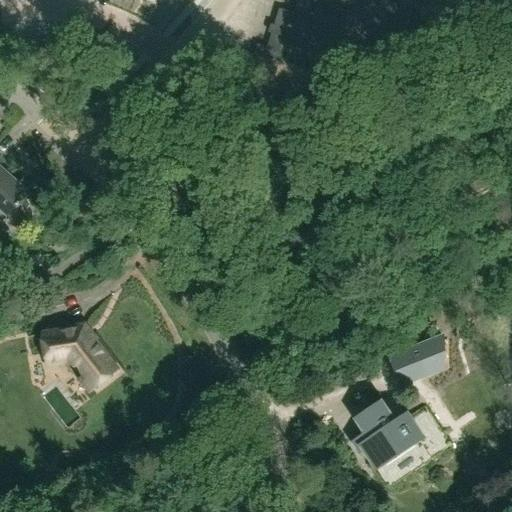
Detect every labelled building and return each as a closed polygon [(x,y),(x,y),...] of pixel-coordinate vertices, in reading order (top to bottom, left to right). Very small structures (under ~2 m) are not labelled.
[(343,74),(344,71),(397,48),(400,49),(411,11),(377,0),(297,0),(293,13),(279,9),(274,26),(270,24),(268,33),(271,34),(267,48),(257,45),(254,56),(250,54),(245,70),(250,71),(247,81),(292,93),(340,73),(343,74)] [(0,210),(6,216),(7,216),(18,226),(31,212),(19,202),(27,193),(0,169),(0,210)] [(62,241),(51,249),(57,257),(68,248),(62,241)] [(84,329),(43,334),(48,366),(66,364),(87,390),(115,368),(84,329)] [(417,347),(382,370),(394,389),(430,367),(417,347)] [(353,439),(361,451),(368,447),(379,464),(417,439),(405,421),(393,429),(380,409),(361,421),(366,430),(353,439)]
